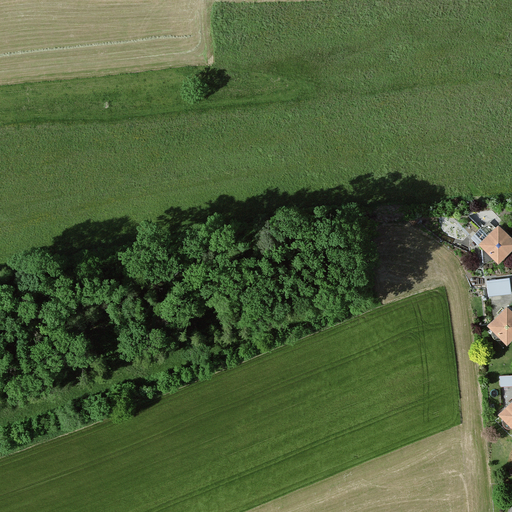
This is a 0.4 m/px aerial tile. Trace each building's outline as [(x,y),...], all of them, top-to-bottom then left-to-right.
[(482,247),(483,261),(489,260),(495,256),(499,259),(511,246),(511,238),(498,224),(488,235),(481,228),(471,237),(482,247)] [(509,277),(486,280),(487,288),(510,285),(509,277)] [(510,285),(487,288),(488,296),(511,293),(510,285)] [(511,313),(506,307),(486,327),(505,346),(511,339),(511,313)] [(511,373),(500,375),(500,386),(511,384),(511,373)] [(511,398),(498,412),(511,426),(511,398)]
